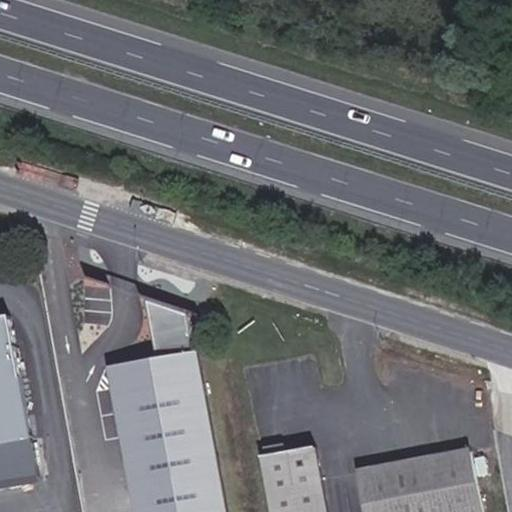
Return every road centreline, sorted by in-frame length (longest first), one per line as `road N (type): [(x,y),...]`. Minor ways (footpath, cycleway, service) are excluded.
road 1 (unclassified): [(511,346),(0,181)]
road 2 (trunk): [(511,167),(0,7)]
road 3 (trunk): [(0,75),(511,234)]
